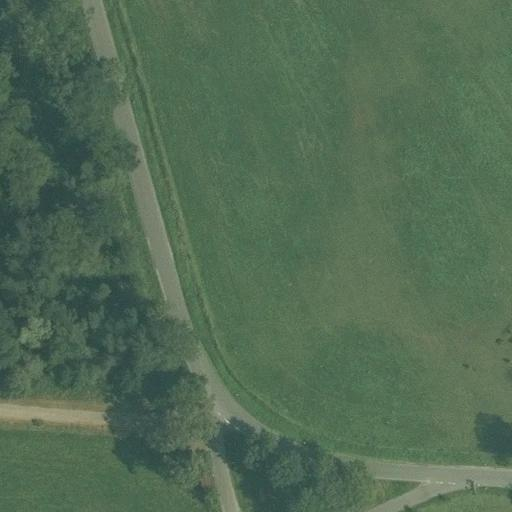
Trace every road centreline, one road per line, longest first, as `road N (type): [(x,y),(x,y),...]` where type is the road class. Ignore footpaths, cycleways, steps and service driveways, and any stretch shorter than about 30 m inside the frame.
road 1 (tertiary): [(95,0),(209,395)]
road 2 (tertiary): [(209,395),(305,457),(446,477)]
